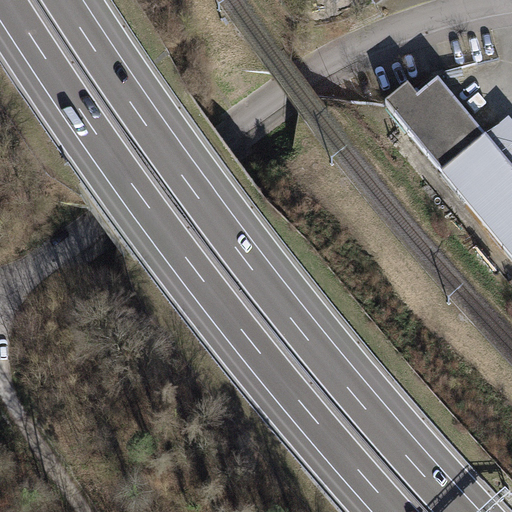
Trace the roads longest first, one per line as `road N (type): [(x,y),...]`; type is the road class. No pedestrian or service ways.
road 1 (motorway): [(469,511),(251,253),(73,0)]
road 2 (motorway): [(0,2),(201,291),(384,511)]
road 3 (unclassified): [(0,289),(317,72),(409,29),(511,4)]
road 4 (track): [(0,379),(86,511)]
